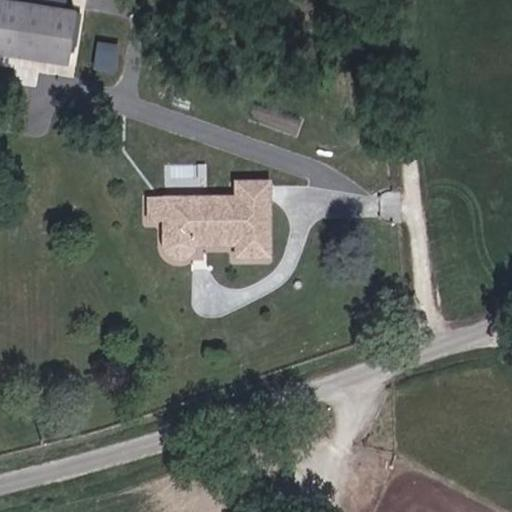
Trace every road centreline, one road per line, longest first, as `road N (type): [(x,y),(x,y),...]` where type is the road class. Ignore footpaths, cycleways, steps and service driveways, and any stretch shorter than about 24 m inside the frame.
road 1 (unclassified): [(0,487),(175,440),(511,326)]
road 2 (track): [(434,353),(395,0)]
